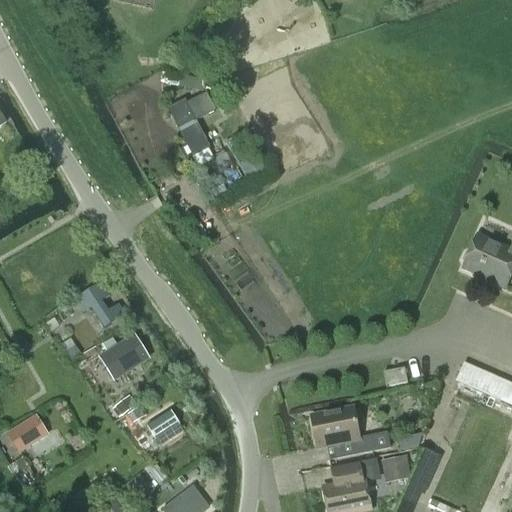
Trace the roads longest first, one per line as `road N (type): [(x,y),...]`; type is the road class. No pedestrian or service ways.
road 1 (unclassified): [(247,511),(250,458),(223,384),(71,171),(0,44)]
road 2 (unknown): [(223,384),(491,320)]
